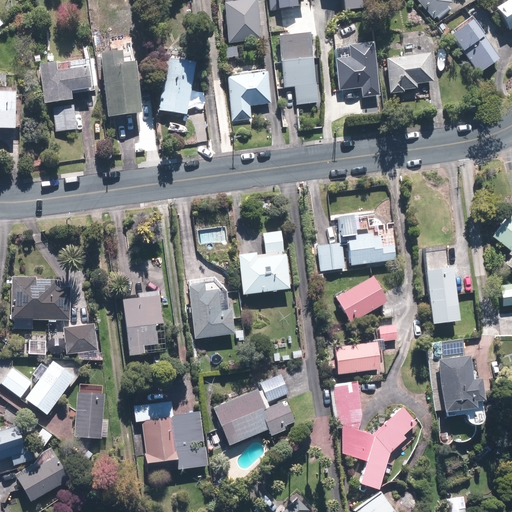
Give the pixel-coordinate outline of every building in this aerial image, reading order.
[(262,39),(258,0),(236,0),(226,1),(230,42),(262,39)] [(343,0),(344,10),(365,9),(364,0),(343,0)] [(419,0),(434,17),(453,1),(451,0),(419,0)] [(511,0),(509,0),(497,7),(511,29),(511,28),(511,0)] [(475,20),(454,34),(479,73),(501,59),(475,20)] [(311,31),(279,35),(285,87),(295,86),(297,104),(319,101),(311,31)] [(351,46),(338,47),(342,89),(365,87),(365,94),(380,93),(375,42),(351,45),(351,46)] [(125,51),(104,53),(110,115),(144,112),(139,61),(126,62),(125,51)] [(431,52),(389,58),(394,92),(404,91),(404,90),(418,88),(417,83),(435,81),(431,52)] [(160,108),(188,113),(198,61),(170,56),(160,108)] [(41,64),(47,102),(74,98),(73,90),(94,87),(91,65),(60,69),(58,61),(41,64)] [(268,73),(229,77),(234,120),(252,118),(250,104),(271,101),(268,73)] [(0,126),(18,127),(19,92),(0,91),(0,126)] [(78,128),(75,105),(54,107),(57,131),(78,128)] [(511,264),(511,213),(493,238),(511,251),(511,257),(508,262),(511,264)] [(340,233),(341,243),(319,245),(321,270),(345,268),(342,244),(350,243),(353,264),(395,259),(394,245),(383,246),(382,236),(374,237),(373,233),(358,235),(355,214),(340,216),(342,233),(340,233)] [(240,255),(245,293),(291,287),(286,254),(259,258),(258,252),(240,255)] [(461,318),(454,266),(428,269),(435,322),(461,318)] [(338,297),(352,321),(388,301),(374,276),(338,297)] [(14,277),(12,318),(70,319),(71,286),(58,286),(59,280),(37,279),(37,277),(14,277)] [(205,283),(191,285),(197,337),(235,333),(233,309),(223,310),(220,288),(206,290),(205,283)] [(511,284),(501,286),(503,307),(511,305),(511,284)] [(142,296),(125,298),(132,353),(145,352),(144,344),(160,342),(158,323),(165,322),(161,290),(141,292),(142,296)] [(400,304),(380,308),(381,318),(402,315),(400,304)] [(94,324),(66,327),(68,352),(97,348),(94,324)] [(398,325),(379,327),(381,341),(400,339),(398,325)] [(48,340),(31,339),(29,352),(46,354),(48,340)] [(336,347),(339,373),(381,367),(377,342),(336,347)] [(281,353),(275,353),(275,360),(291,360),(291,346),(281,346),(281,353)] [(471,354),(440,358),(447,410),(478,405),(477,399),(485,398),(482,377),(474,378),(471,354)] [(55,361),(28,398),(47,412),(74,375),(55,361)] [(13,369),(3,383),(21,396),(31,381),(13,369)] [(281,375),(262,382),(269,400),(288,392),(281,375)] [(334,385),(340,425),(343,425),(343,453),(369,460),(362,481),(380,487),(391,450),(407,436),(404,433),(418,421),(405,406),(388,420),(390,423),(377,435),(359,429),(363,415),(358,382),(334,385)] [(215,408),(230,443),(269,427),(272,434),(286,428),(284,424),(296,419),(288,400),(267,409),(258,389),(215,408)] [(105,394),(79,392),(76,432),(102,434),(105,394)] [(146,454),(149,471),(209,464),(206,446),(194,447),(193,441),(205,440),(202,411),(173,414),(172,401),(136,405),(138,422),(134,422),(138,455),(146,454)] [(0,431),(0,456),(0,458),(14,454),(16,463),(32,458),(29,450),(25,451),(24,435),(18,426),(0,431)] [(53,434),(43,427),(36,438),(45,445),(53,434)] [(20,478),(33,500),(71,478),(58,456),(20,478)] [(399,511),(382,490),(356,511),(357,511),(399,511)] [(299,497),(283,511),(306,511),(310,509),(299,497)]
